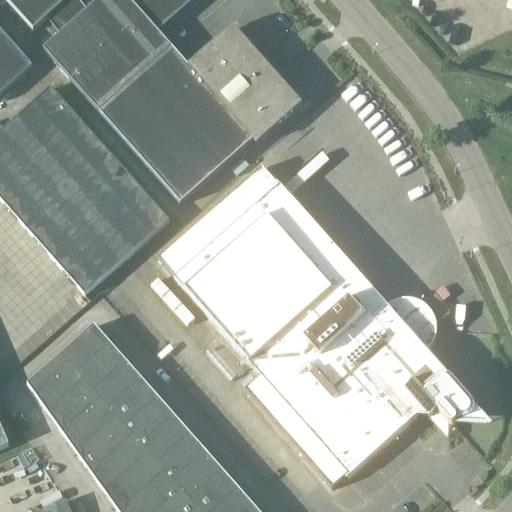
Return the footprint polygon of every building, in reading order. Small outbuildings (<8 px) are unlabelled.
[(1,0),(32,33),(46,21),(69,0),(1,0)] [(44,51),(100,113),(171,51),(157,36),(196,0),(102,0),(88,13),(75,0),(69,0),(46,21),(60,37),(44,51)] [(171,51),(100,113),(98,115),(180,207),(252,143),(256,147),(300,108),(272,76),(270,79),(257,65),(260,63),(232,31),(188,70),(171,51)] [(0,97),(32,70),(0,33),(0,97)] [(169,224),(83,128),(50,91),(0,135),(0,203),(84,299),(169,224)] [(389,166),(404,159),(398,148),(383,156),(389,166)] [(262,169),(156,263),(261,382),(245,396),(332,495),(416,421),(429,422),(437,431),(445,425),(447,428),(448,429),(453,428),(454,428),(452,420),(450,420),(455,416),(465,421),(475,414),(471,402),(428,355),(436,334),(436,332),(426,312),(412,303),(398,303),(386,309),(262,169)] [(0,329),(9,340),(30,320),(15,303),(0,316),(0,329)] [(81,382),(115,352),(93,329),(60,358),(81,382)] [(81,382),(102,406),(136,376),(115,352),(81,382)] [(45,414),(81,382),(60,358),(26,388),(45,414)] [(102,406),(124,430),(157,400),(136,376),(102,406)] [(102,406),(81,382),(45,414),(64,440),(102,406)] [(157,400),(124,430),(145,454),(178,424),(157,400)] [(124,430),(102,406),(64,440),(83,467),(124,430)] [(145,454),(166,478),(200,448),(178,424),(145,454)] [(0,452),(8,448),(0,429),(0,452)] [(145,454),(124,430),(83,467),(101,493),(145,454)] [(29,445),(17,451),(23,463),(35,457),(29,445)] [(166,478),(188,502),(221,472),(200,448),(166,478)] [(128,511),(166,478),(145,454),(101,493),(114,511),(128,511)] [(188,502),(196,511),(224,511),(242,496),(221,472),(188,502)] [(16,479),(19,490),(42,484),(39,473),(16,479)] [(176,511),(188,502),(166,478),(128,511),(176,511)] [(224,511),(256,511),(242,496),(224,511)] [(196,511),(188,502),(176,511),(196,511)] [(69,511),(65,503),(51,509),(43,511),(69,511)]
